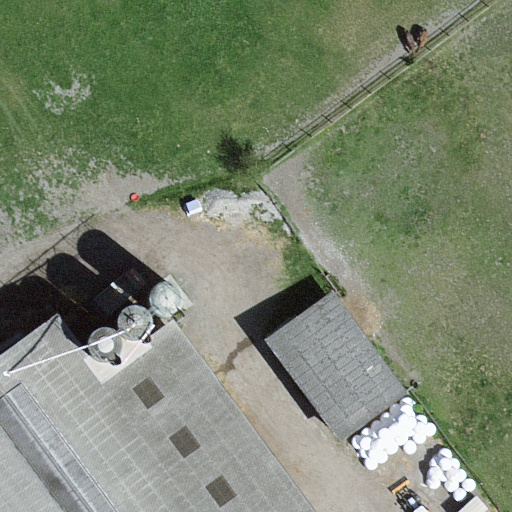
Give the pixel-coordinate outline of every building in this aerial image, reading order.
[(179,303),(185,302),(190,299),(194,295),(196,290),(196,284),(195,279),(192,274),(187,271),(182,269),(177,269),(172,271),(167,274),(164,278),(162,284),(163,289),(165,295),(169,299),(174,302),(179,303)] [(148,324),(154,323),(159,320),(162,316),(165,311),(165,305),(163,300),(160,295),(156,292),(151,290),(145,290),(140,292),(136,295),(133,299),(131,305),(131,311),(134,316),(137,320),(142,323),(148,324)] [(328,298),(259,348),(333,448),(402,398),(328,298)] [(65,311),(0,358),(0,511),(322,511),(181,321),(111,373),(65,311)] [(117,348),(122,347),(127,345),(131,340),(133,335),(134,329),(132,324),(129,320),(125,316),(120,315),(114,314),(109,316),(105,319),(101,324),(100,329),(100,335),(102,340),(106,344),(111,347),(117,348)]
